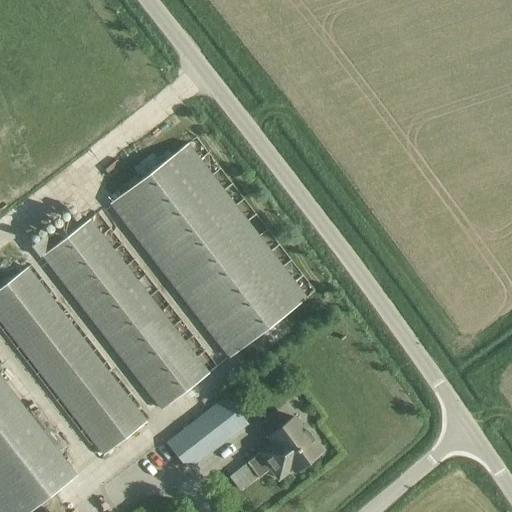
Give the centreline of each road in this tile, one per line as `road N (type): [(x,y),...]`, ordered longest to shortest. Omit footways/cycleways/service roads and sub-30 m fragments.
road 1 (unclassified): [(467,432),(147,0)]
road 2 (unclassified): [(374,511),(467,432)]
